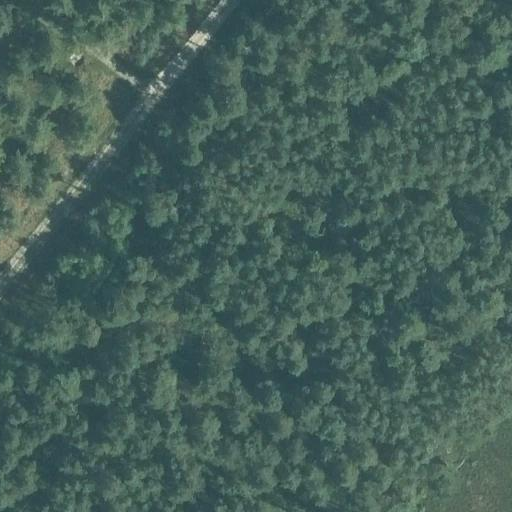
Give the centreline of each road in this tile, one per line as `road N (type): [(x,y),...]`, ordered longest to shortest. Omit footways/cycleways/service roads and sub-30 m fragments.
road 1 (track): [(231,0),(0,288)]
road 2 (track): [(18,0),(155,94)]
